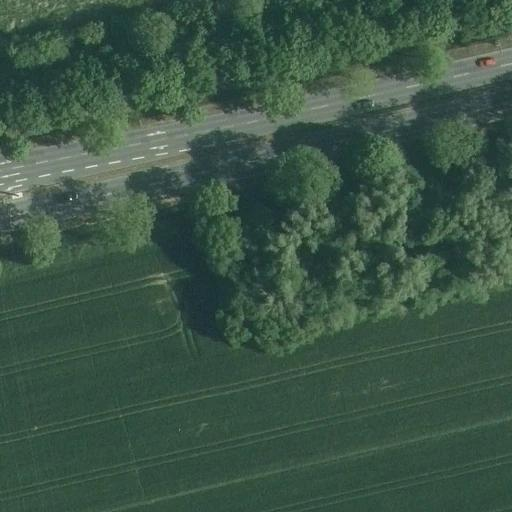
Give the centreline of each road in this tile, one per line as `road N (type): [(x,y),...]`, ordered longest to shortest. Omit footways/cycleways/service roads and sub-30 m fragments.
road 1 (tertiary): [(0,221),(511,102)]
road 2 (tertiary): [(511,62),(0,174)]
